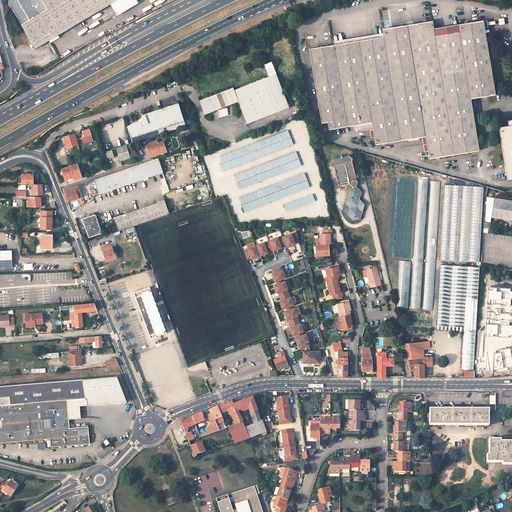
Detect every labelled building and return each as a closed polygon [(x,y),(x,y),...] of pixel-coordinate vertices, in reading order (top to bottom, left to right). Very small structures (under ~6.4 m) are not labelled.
[(8,0),(9,2),(35,48),(110,3),(115,0),(8,0)] [(136,0),(115,0),(110,3),(117,15),(138,3),(136,0)] [(383,36),(310,48),(321,123),(328,122),(329,129),(372,122),(376,145),(426,136),(429,158),(479,150),(471,98),(495,95),(483,20),(458,24),(459,32),(435,36),(433,21),(382,29),(383,36)] [(268,77),(234,90),(238,101),(246,124),(289,107),(271,62),(264,64),(268,77)] [(234,90),(232,87),(199,100),(204,115),(238,101),(234,90)] [(132,143),(185,126),(177,103),(142,114),(143,119),(131,123),(127,126),(132,143)] [(511,124),(499,127),(507,179),(511,178),(511,124)] [(77,144),(92,140),(89,129),(82,131),(83,134),(81,135),(82,138),(76,139),(74,134),(61,137),(63,144),(64,144),(65,148),(77,144)] [(288,132),(219,154),(223,169),(293,146),(288,132)] [(152,142),(146,144),(151,157),(166,151),(163,141),(157,143),(152,144),(152,142)] [(132,143),(116,148),(120,160),(135,155),(132,143)] [(105,152),(107,158),(113,156),(111,150),(105,152)] [(237,204),(312,180),(310,171),(282,180),(280,173),(301,167),(296,153),(232,173),(238,190),(253,185),(255,192),(235,198),(237,204)] [(334,164),(338,183),(337,185),(341,189),(348,188),(342,209),(352,221),(360,219),(365,204),(359,200),(361,193),(357,186),(358,182),(356,180),(352,161),(353,158),(349,155),(334,158),(332,162),(334,164)] [(94,180),(98,194),(162,172),(157,158),(94,180)] [(76,161),(77,164),(61,169),(65,180),(72,177),(73,180),(81,177),(78,169),(78,166),(83,164),(81,159),(76,161)] [(33,184),(33,174),(22,173),(22,182),(18,182),(18,184),(33,184)] [(418,179),(410,308),(420,309),(428,180),(418,179)] [(430,180),(423,309),(432,310),(440,181),(430,180)] [(33,184),(34,188),(31,188),(31,191),(34,191),(34,194),(43,194),(42,184),(33,184)] [(444,185),(440,260),(478,262),(482,187),(444,185)] [(64,191),(68,201),(78,197),(81,196),(77,187),(75,188),(74,187),(64,191)] [(13,196),(13,199),(15,199),(15,206),(22,206),(22,199),(22,196),(17,196),(13,196)] [(29,196),(29,200),(27,200),(27,206),(41,206),(40,196),(29,196)] [(511,199),(494,197),(491,217),(511,220),(511,199)] [(488,198),(484,221),(489,222),(493,198),(488,198)] [(169,214),(164,200),(114,217),(118,231),(124,229),(133,226),(135,225),(169,214)] [(41,211),(41,228),(52,229),(52,211),(41,211)] [(95,214),(82,219),(88,237),(101,233),(95,214)] [(133,226),(124,229),(125,234),(135,230),(133,226)] [(332,239),(331,229),(323,230),(323,233),(320,234),(320,244),(329,244),(330,243),(330,239),(332,239)] [(292,235),(291,233),(284,236),(287,245),(288,247),(295,244),(295,243),(299,242),(297,233),(292,235)] [(41,248),(53,248),(53,242),(51,242),(51,235),(41,234),(41,248)] [(278,238),(277,237),(270,240),(270,241),(273,250),(274,251),(281,248),(281,247),(285,246),(285,245),(282,237),(278,238)] [(264,242),(256,245),(257,248),(259,253),(260,256),(268,253),(267,252),(272,250),(268,242),(264,243),(264,242)] [(115,258),(110,244),(101,247),(106,261),(115,258)] [(316,244),(317,255),(329,255),(329,244),(320,244),(316,244)] [(252,258),(259,256),(258,253),(256,249),(255,245),(248,248),(249,249),(244,250),(248,259),(252,258)] [(0,267),(12,267),(11,250),(0,250),(0,267)] [(410,262),(400,261),(397,307),(408,308),(410,262)] [(473,369),(479,267),(440,265),(437,325),(437,328),(464,330),(461,369),(473,369)] [(273,273),(273,274),(275,281),(277,281),(281,279),(286,277),(283,270),(282,270),(281,266),(272,269),(273,273)] [(327,281),(336,279),(335,276),(338,275),(340,274),(338,266),(325,269),(326,270),(323,270),(325,278),(326,282),(327,281)] [(377,267),(366,269),(370,287),(380,285),(377,267)] [(343,296),(342,292),(340,292),(337,279),(336,279),(327,281),(330,295),(333,294),(334,299),(343,296)] [(277,292),(278,292),(279,296),(288,293),(287,289),(287,288),(285,281),(282,282),(278,283),(274,285),(277,292)] [(149,287),(133,292),(150,339),(166,333),(149,287)] [(486,287),(485,305),(501,305),(501,300),(511,300),(511,292),(510,292),(510,289),(486,287)] [(281,300),(280,301),(283,308),(286,307),(290,305),(293,304),(291,297),(290,297),(288,293),(279,296),(281,300)] [(338,308),(339,312),(341,312),(341,316),(349,314),(351,313),(348,301),(334,304),(335,309),(338,308)] [(94,303),(74,305),(75,327),(83,327),(82,312),(97,310),(94,303)] [(485,305),(484,323),(511,324),(511,305),(501,305),(485,305)] [(288,318),(289,323),(298,319),(296,315),(297,315),(295,307),(291,308),(287,310),(284,311),(287,319),(288,318)] [(43,323),(42,313),(25,314),(26,324),(35,324),(43,323)] [(336,322),(341,321),(343,328),(352,326),(349,314),(341,316),(338,316),(335,317),(336,322)] [(9,315),(0,315),(0,326),(10,325),(9,315)] [(291,327),(290,327),(293,335),(297,333),(301,332),(303,331),(300,323),(300,324),(298,319),(289,323),(291,327)] [(484,339),(508,339),(508,337),(511,336),(511,324),(484,323),(484,339)] [(308,341),(309,341),(306,333),(302,335),(298,336),(295,337),(298,345),(299,344),(301,349),(309,345),(308,341)] [(85,342),(95,342),(96,347),(102,346),(101,336),(85,337),(85,338),(85,342)] [(407,359),(408,363),(409,370),(414,370),(414,377),(424,377),(423,366),(432,366),(432,357),(431,357),(431,353),(423,353),(423,348),(429,348),(429,341),(404,344),(408,359),(407,359)] [(369,347),(362,347),(362,370),(372,370),(372,360),(371,354),(369,347)] [(500,353),(493,354),(492,373),(511,371),(511,349),(511,350),(500,350),(500,353)] [(68,351),(69,365),(82,364),(81,350),(68,351)] [(347,359),(346,355),(344,354),(343,352),(343,351),(343,350),(338,350),(338,362),(337,362),(335,364),(335,366),(337,367),(338,367),(338,370),(347,370),(347,359)] [(320,352),(303,352),(303,362),(320,362),(320,352)] [(385,377),(385,365),(393,365),(393,358),(386,358),(386,353),(377,353),(377,377),(385,377)] [(286,359),(284,355),(275,359),(277,363),(286,359)] [(278,369),(289,365),(286,359),(277,363),(276,363),(278,369)] [(82,380),(85,398),(86,398),(87,405),(126,401),(116,377),(82,380)] [(85,398),(82,380),(0,386),(0,442),(50,438),(51,446),(89,443),(88,426),(69,428),(68,418),(67,400),(85,398)] [(287,396),(276,397),(277,406),(277,411),(279,411),(280,420),(279,420),(279,425),(292,423),(291,419),(290,419),(289,410),(290,410),(289,405),(288,405),(287,396)] [(263,430),(262,420),(261,421),(253,397),(239,402),(241,410),(242,411),(245,411),(249,410),(254,423),(245,427),(248,438),(261,433),(261,434),(262,435),(263,435),(264,436),(264,435),(265,435),(266,434),(266,433),(266,432),(266,431),(265,431),(265,430),(264,430),(263,430)] [(79,406),(87,405),(86,398),(85,398),(67,400),(68,418),(80,417),(79,406)] [(231,400),(222,404),(225,412),(227,411),(229,414),(230,414),(231,414),(235,424),(242,421),(238,412),(241,410),(239,402),(233,404),(231,400)] [(361,410),(361,405),(360,405),(360,400),(348,400),(348,410),(352,410),(361,410)] [(399,401),(399,406),(398,406),(398,411),(406,412),(411,412),(411,401),(399,401)] [(210,409),(215,419),(219,430),(224,429),(226,428),(220,414),(217,407),(210,409)] [(211,426),(214,432),(219,430),(215,419),(210,409),(207,411),(208,414),(207,414),(210,423),(211,426)] [(489,409),(429,409),(429,425),(488,425),(489,409)] [(365,420),(365,416),(364,416),(364,410),(361,410),(352,410),(352,420),(361,420),(365,420)] [(394,411),(394,416),(395,417),(395,422),(406,422),(406,412),(398,411),(394,411)] [(195,424),(205,420),(202,413),(192,417),(195,424)] [(182,425),(184,431),(188,430),(187,428),(195,424),(192,417),(183,420),(182,420),(181,419),(180,420),(179,420),(179,421),(178,422),(178,423),(179,424),(180,425),(181,425),(182,425)] [(318,432),(325,432),(325,433),(329,433),(330,429),(330,417),(324,418),(319,417),(320,423),(317,427),(318,432)] [(330,429),(335,429),(335,428),(340,428),(340,417),(330,417),(330,429)] [(360,430),(359,425),(361,425),(361,420),(352,420),(348,420),(348,430),(360,430)] [(228,427),(234,443),(248,438),(245,427),(242,421),(235,424),(228,427)] [(395,422),(395,427),(394,427),(394,437),(403,437),(403,431),(406,431),(406,422),(395,422)] [(311,426),(308,426),(307,439),(312,438),(313,439),(318,440),(318,432),(317,427),(311,426)] [(294,442),(293,433),(282,434),(283,443),(283,448),(285,448),(295,446),(296,446),(295,441),(294,442)] [(394,437),(394,447),(395,447),(395,452),(399,452),(406,452),(406,442),(403,442),(403,437),(394,437)] [(500,439),(489,439),(489,455),(487,454),(486,462),(502,462),(502,464),(511,464),(511,441),(500,441),(500,439)] [(205,451),(202,441),(191,446),(193,453),(192,454),(192,455),(192,456),(193,456),(194,457),(195,457),(196,456),(197,455),(196,454),(205,451)] [(296,455),(295,446),(285,448),(286,456),(285,456),(286,461),(298,459),(297,454),(296,455)] [(399,452),(399,457),(398,456),(398,461),(406,462),(410,462),(410,452),(406,452),(399,452)] [(360,455),(355,455),(355,456),(350,456),(350,458),(349,467),(360,467),(360,459),(360,455)] [(350,458),(345,458),(345,457),(340,457),(340,461),(340,468),(349,468),(349,467),(350,458)] [(370,460),(365,460),(365,459),(360,459),(360,467),(360,471),(370,471),(370,460)] [(340,461),(335,461),(335,462),(330,462),(330,473),(340,473),(340,468),(340,461)] [(394,461),(393,467),(395,466),(395,471),(406,471),(406,462),(398,461),(394,461)] [(295,481),(296,476),(295,476),(297,472),(282,467),(279,476),(283,477),(295,481)] [(290,490),(292,485),(293,486),(295,481),(283,477),(280,487),(290,490)] [(0,488),(0,490),(3,492),(3,491),(11,496),(18,486),(10,481),(9,483),(5,481),(2,485),(0,488)] [(257,485),(232,493),(238,511),(263,511),(257,494),(260,493),(257,485)] [(318,490),(319,494),(318,495),(321,504),(322,504),(329,501),(328,497),(331,496),(328,486),(318,490)] [(287,500),(289,495),(290,495),(292,491),(290,490),(280,487),(277,496),(287,500)] [(234,511),(229,495),(217,499),(221,511),(234,511)] [(277,511),(284,511),(287,505),(286,504),(287,500),(277,496),(274,506),(276,506),(275,511),(277,511)]
